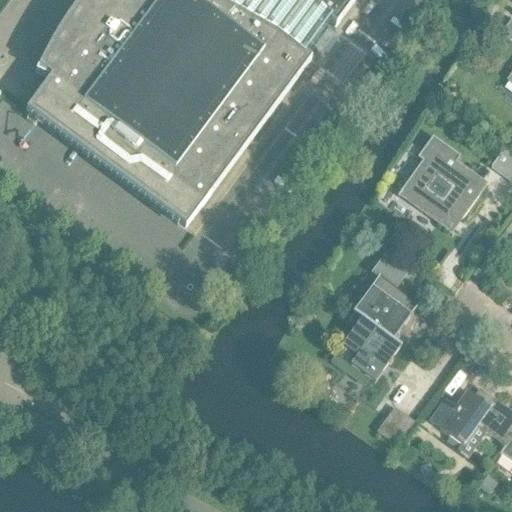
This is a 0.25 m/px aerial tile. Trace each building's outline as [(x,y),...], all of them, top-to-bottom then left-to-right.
[(49,82),(28,110),(187,229),(200,211),(310,64),(303,60),(328,27),(334,31),(357,0),(82,0),(79,4),(55,38),(44,58),(37,73),(49,82)] [(511,21),(503,33),(511,39),(511,80),(510,84),(511,85),(511,21)] [(455,164),(459,159),(431,139),(415,161),(421,165),(398,197),(448,232),(457,219),(460,222),(486,186),(455,164)] [(511,157),(503,152),(489,172),(511,188),(511,157)] [(376,282),(352,316),(359,322),(360,322),(391,344),(391,343),(417,309),(395,293),(410,272),(385,254),(369,277),(376,282)] [(334,357),(328,365),(363,390),(368,382),(373,386),(400,349),(391,343),(391,344),(360,322),(359,322),(334,357)] [(445,404),(429,426),(461,449),(476,430),(502,449),(511,435),(511,416),(477,392),(472,399),(467,396),(455,412),(445,404)] [(412,426),(393,413),(376,436),(395,449),(412,426)] [(511,435),(502,449),(496,457),(511,468),(511,435)]
